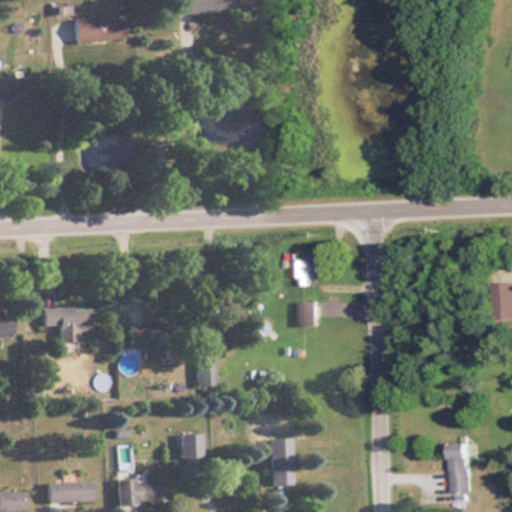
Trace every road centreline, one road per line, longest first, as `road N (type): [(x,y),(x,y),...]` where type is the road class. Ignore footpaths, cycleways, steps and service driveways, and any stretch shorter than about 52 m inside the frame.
road 1 (tertiary): [(0,223),(511,199)]
road 2 (residential): [(385,511),(372,206)]
